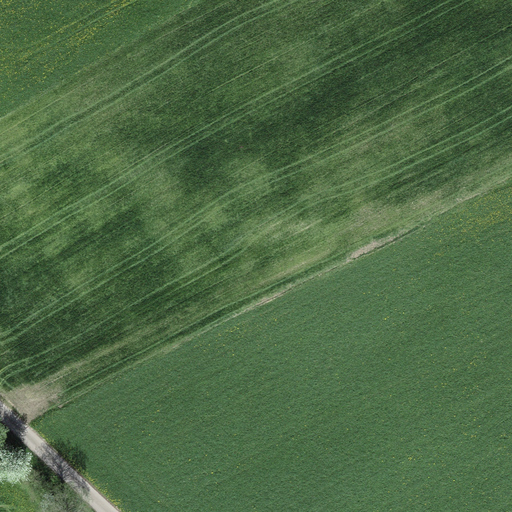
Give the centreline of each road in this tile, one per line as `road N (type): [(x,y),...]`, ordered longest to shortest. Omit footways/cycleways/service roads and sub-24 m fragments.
road 1 (track): [(511,168),(4,415)]
road 2 (track): [(0,411),(107,511)]
